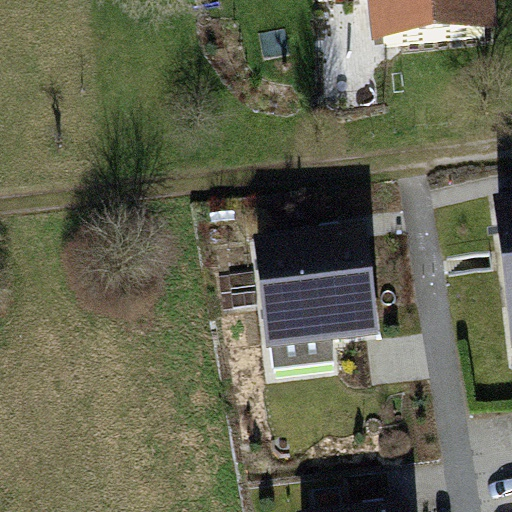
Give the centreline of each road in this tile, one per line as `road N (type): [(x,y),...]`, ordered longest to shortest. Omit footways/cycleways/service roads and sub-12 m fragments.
road 1 (track): [(0,221),(511,152)]
road 2 (residential): [(401,168),(461,511)]
